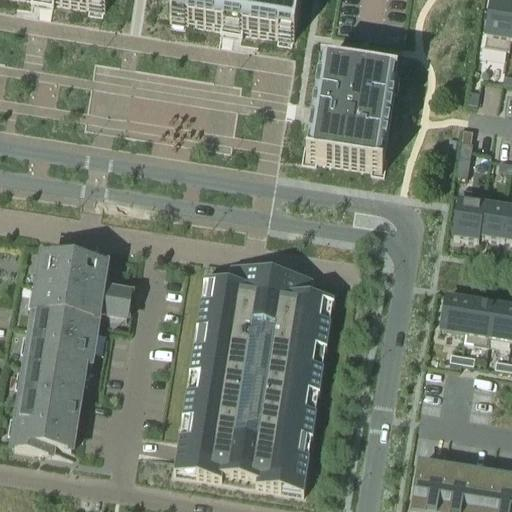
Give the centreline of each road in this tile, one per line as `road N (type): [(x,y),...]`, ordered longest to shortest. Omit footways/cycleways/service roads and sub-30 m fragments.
road 1 (residential): [(0,180),(408,245)]
road 2 (residential): [(0,23),(278,70),(264,190)]
road 3 (residential): [(363,511),(408,245)]
road 4 (residential): [(264,190),(0,150)]
road 5 (residential): [(0,478),(198,511)]
road 6 (residential): [(408,245),(408,219),(398,212),(264,190)]
